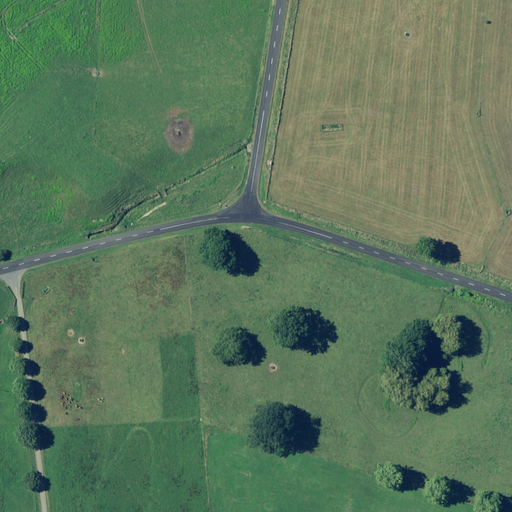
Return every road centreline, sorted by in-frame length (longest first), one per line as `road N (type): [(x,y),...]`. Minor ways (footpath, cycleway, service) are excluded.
road 1 (unclassified): [(511,297),(246,217)]
road 2 (unclassified): [(246,217),(190,221),(0,267)]
road 3 (unclassified): [(281,0),(246,217)]
